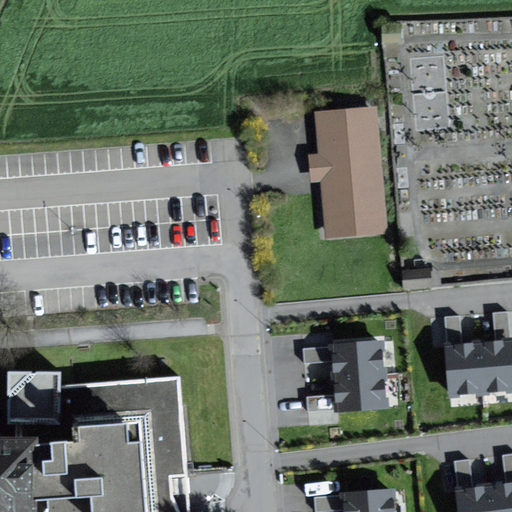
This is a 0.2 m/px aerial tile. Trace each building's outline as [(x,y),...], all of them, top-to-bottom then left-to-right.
[(377,107),(316,112),(320,155),(309,156),(312,182),(321,181),(326,238),(388,233),(377,107)] [(387,338),(335,342),(338,376),(390,373),(387,338)] [(511,392),(511,340),(482,343),(486,394),(511,392)] [(451,397),(486,394),(482,343),(448,345),(451,397)] [(392,407),(390,373),(338,376),(340,411),(392,407)] [(0,435),(0,511),(28,511),(28,502),(43,501),(43,511),(184,511),(183,485),(178,383),(57,388),(56,374),(2,377),(5,435),(0,435)] [(474,454),(455,456),(457,481),(476,479),(474,454)] [(511,511),(511,482),(491,485),(494,511),(511,511)] [(457,489),(459,511),(494,511),(491,485),(457,489)] [(396,511),(395,487),(343,491),(344,511),(396,511)]
